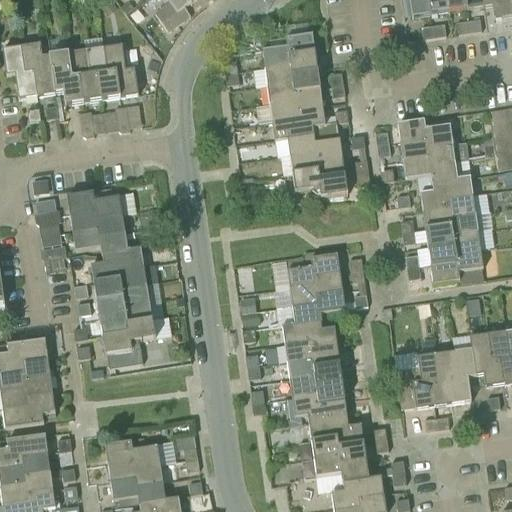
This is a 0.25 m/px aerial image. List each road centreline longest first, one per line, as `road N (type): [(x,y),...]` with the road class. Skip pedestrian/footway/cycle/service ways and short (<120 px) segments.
road 1 (residential): [(241,511),(225,453),(185,146)]
road 2 (residential): [(357,0),(367,68),(380,86),(511,71)]
road 3 (residential): [(185,146),(181,87),(190,60),(255,0)]
road 4 (residential): [(11,169),(185,146)]
